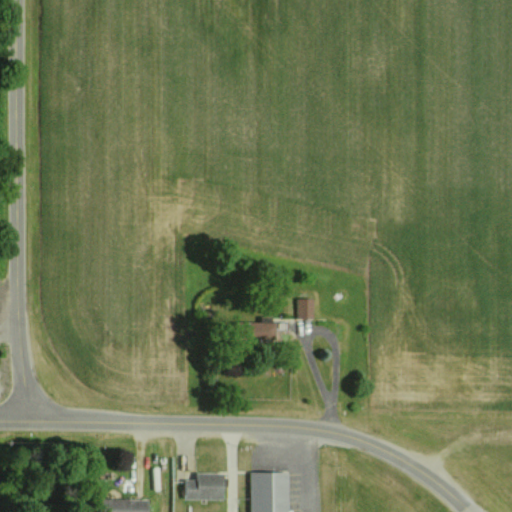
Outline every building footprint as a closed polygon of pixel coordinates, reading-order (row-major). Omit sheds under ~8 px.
[(294,299),(294,319),(311,318),(311,298),(294,299)] [(274,338),(273,322),(248,322),(248,339),(274,338)] [(287,511),(287,472),(248,472),(248,511),(287,511)] [(182,479),(182,498),(223,499),(223,473),(194,473),(194,479),(182,479)] [(146,511),(147,499),(102,499),(101,511),(146,511)]
